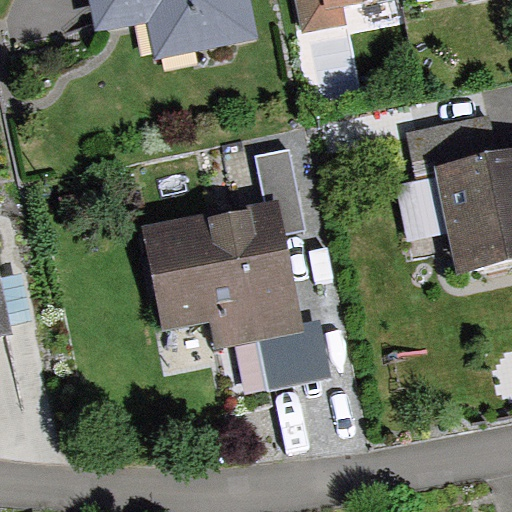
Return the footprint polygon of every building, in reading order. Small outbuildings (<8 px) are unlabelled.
[(242,0),(87,0),(97,33),(147,19),(155,50),(249,25),(242,0)] [(372,0),(295,0),(302,33),(349,23),(345,6),(372,0)] [(511,263),(511,156),(438,177),(466,277),(511,263)] [(315,328),(284,201),(147,234),(169,329),(224,316),(231,347),(315,328)] [(0,331),(17,327),(0,265),(0,331)]
